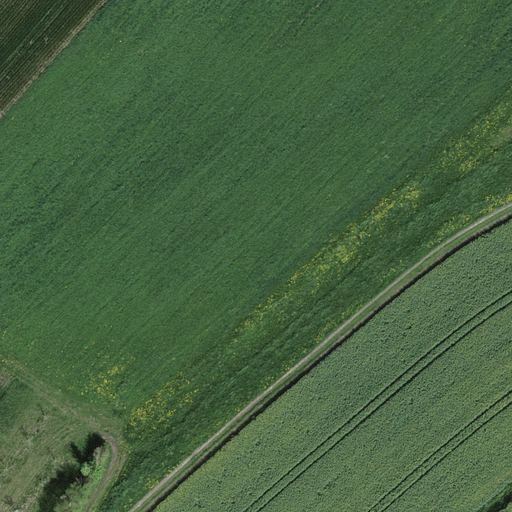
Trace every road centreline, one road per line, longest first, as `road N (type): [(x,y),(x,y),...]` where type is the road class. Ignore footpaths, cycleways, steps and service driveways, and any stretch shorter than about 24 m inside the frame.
road 1 (track): [(511,209),(428,261),(136,511)]
road 2 (track): [(90,511),(115,466),(115,436),(0,360)]
